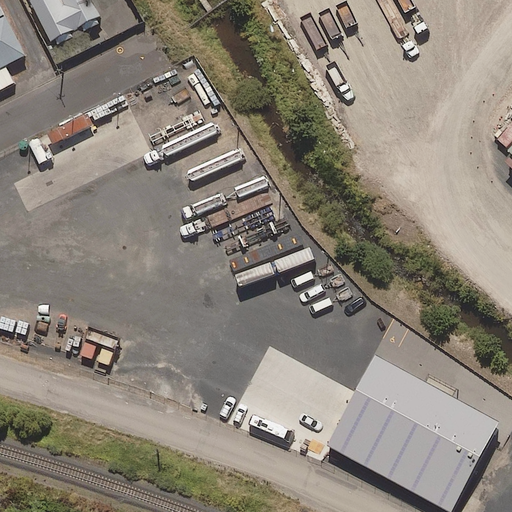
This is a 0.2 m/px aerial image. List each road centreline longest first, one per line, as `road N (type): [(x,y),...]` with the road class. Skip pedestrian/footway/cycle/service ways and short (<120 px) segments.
road 1 (residential): [(0,128),(147,52)]
road 2 (unclassified): [(511,25),(400,134)]
